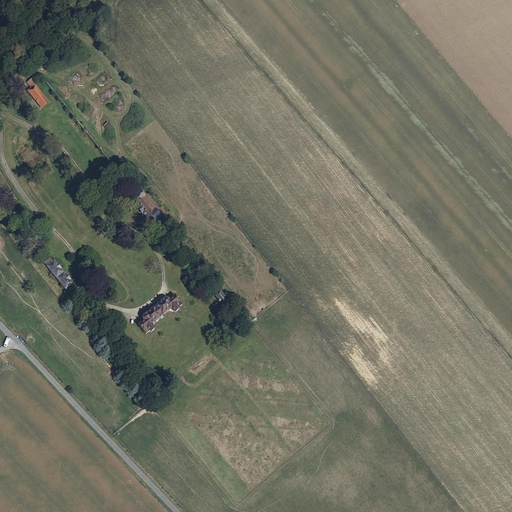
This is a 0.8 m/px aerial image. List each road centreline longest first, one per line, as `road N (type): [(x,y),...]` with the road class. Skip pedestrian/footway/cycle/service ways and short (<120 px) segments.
road 1 (tertiary): [(180,511),(0,325)]
road 2 (unknown): [(0,140),(13,181),(64,245),(85,290),(132,315),(154,299)]
